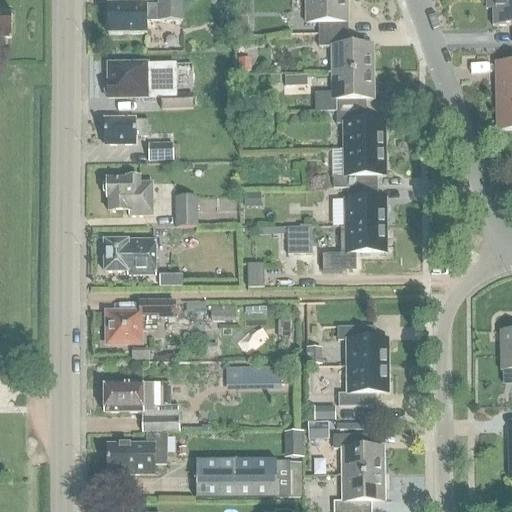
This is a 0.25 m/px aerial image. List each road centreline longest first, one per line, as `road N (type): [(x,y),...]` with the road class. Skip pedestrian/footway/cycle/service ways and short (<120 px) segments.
road 1 (tertiary): [(59,511),(59,0)]
road 2 (residential): [(444,511),(447,307),(505,245)]
road 3 (residential): [(505,245),(416,0)]
